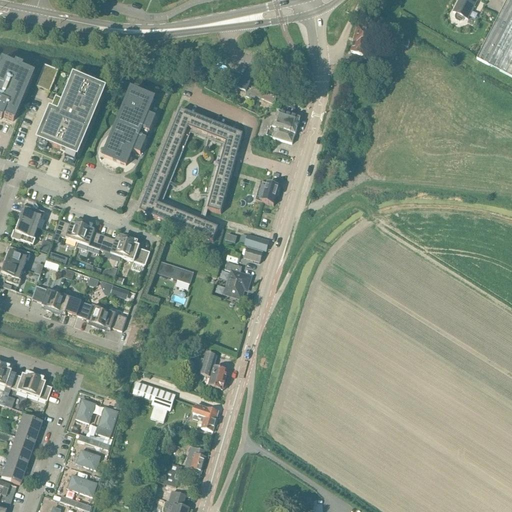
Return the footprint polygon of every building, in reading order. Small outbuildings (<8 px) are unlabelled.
[(463,22),(463,20),(467,22),(478,0),(479,0),(481,1),(482,0),(459,0),(452,14),(455,16),(455,17),(454,19),(455,22),(458,24),(460,24),(461,23),(463,22)] [(358,29),(351,54),(366,58),(366,56),(367,56),(370,57),(374,45),(371,43),(370,43),(373,34),(373,33),(374,33),(374,31),(366,29),(365,31),(358,29)] [(398,47),(408,50),(410,44),(399,41),(398,47)] [(1,118),(12,123),(31,77),(32,76),(19,71),(20,69),(14,66),(13,69),(0,63),(0,120),(0,121),(1,118)] [(43,67),(35,88),(49,93),(58,72),(49,68),(44,66),(43,67)] [(220,71),(219,73),(217,80),(221,82),(221,83),(231,87),(228,94),(235,96),(238,90),(246,94),(250,83),(220,71)] [(77,159),(88,133),(105,92),(74,79),(63,106),(58,104),(58,105),(65,108),(63,114),(60,112),(59,116),(51,113),(38,142),(77,159)] [(254,85),(252,90),(249,89),(245,98),(254,102),(255,98),(274,106),(279,95),(254,85)] [(156,119),(147,115),(153,101),(131,91),(121,117),(129,120),(122,136),(114,133),(104,158),(126,167),(132,153),(140,156),(146,141),(149,134),(156,119)] [(147,195),(140,213),(213,242),(218,230),(183,216),(157,206),(160,200),(173,165),(187,129),(201,135),(221,143),(226,145),(224,153),(207,212),(221,215),(237,157),(243,136),(226,130),(222,128),(180,111),(164,153),(147,195)] [(266,139),(292,146),(294,137),(295,138),(300,121),(277,114),(274,125),(272,124),(269,133),(268,133),(266,139)] [(279,188),(261,182),(255,203),(273,208),(279,188)] [(22,214),(19,224),(37,230),(41,220),(42,221),(44,215),(23,207),(22,207),(20,214),(21,214),(22,214)] [(60,238),(77,244),(84,226),(76,224),(76,226),(71,224),(70,227),(59,223),(52,242),(58,244),(60,238)] [(34,240),(37,230),(19,224),(16,234),(14,233),(13,232),(11,240),(12,240),(33,247),(35,241),(34,240)] [(84,226),(77,244),(100,252),(104,239),(94,235),(95,232),(90,231),(91,229),(84,226)] [(227,236),(225,243),(226,243),(235,245),(236,239),(227,236)] [(241,237),(239,246),(266,253),(269,244),(248,238),(241,237)] [(104,239),(100,252),(122,260),(128,242),(121,240),(121,241),(116,240),(115,242),(104,239)] [(128,242),(122,260),(145,268),(150,254),(139,251),(139,248),(135,247),(136,245),(128,242)] [(8,255),(5,265),(23,271),(26,261),(28,262),(30,256),(9,248),(8,248),(6,255),(8,255)] [(247,250),(245,258),(244,261),(259,265),(263,255),(247,250)] [(50,254),(48,262),(54,264),(57,257),(50,254)] [(161,264),(157,276),(177,282),(181,271),(161,264)] [(19,281),(23,271),(5,265),(1,275),(0,274),(0,281),(19,288),(21,282),(19,281)] [(243,294),(243,292),(246,293),(250,279),(239,276),(242,269),(227,265),(225,272),(232,274),(225,296),(240,300),(241,299),(242,299),(243,294)] [(67,272),(65,280),(72,283),(75,274),(68,272),(67,272)] [(116,279),(114,284),(122,287),(124,281),(116,279)] [(90,280),(87,287),(93,289),(96,288),(98,283),(90,280)] [(36,288),(31,302),(42,306),(42,309),(46,310),(45,312),(53,315),(59,296),(36,288)] [(111,294),(111,296),(117,298),(119,290),(118,290),(113,288),(111,294)] [(59,296),(53,315),(60,317),(61,315),(65,317),(66,314),(77,318),(81,304),(59,296)] [(81,304),(77,318),(87,322),(87,324),(91,326),(90,328),(97,330),(104,312),(81,304)] [(104,312),(97,330),(105,333),(105,331),(110,333),(111,330),(122,334),(127,320),(104,312)] [(217,359),(205,356),(204,362),(195,359),(192,371),(200,373),(199,377),(210,380),(207,388),(223,392),(223,391),(225,390),(226,387),(225,385),(225,383),(227,373),(214,370),(217,359)] [(0,367),(0,387),(10,391),(15,377),(10,375),(10,373),(6,371),(7,370),(0,367)] [(15,377),(10,391),(27,397),(33,379),(26,376),(25,378),(21,377),(20,379),(15,377)] [(33,379),(27,397),(46,404),(51,390),(43,387),(44,385),(40,383),(41,381),(33,379)] [(151,408),(154,409),(150,421),(163,426),(167,413),(170,414),(175,398),(137,385),(133,397),(153,404),(151,408)] [(82,401),(75,421),(89,426),(96,406),(82,401)] [(213,434),(218,416),(218,414),(195,407),(192,417),(193,418),(192,421),(197,422),(200,421),(201,422),(200,424),(202,425),(201,431),(213,434)] [(118,414),(104,409),(95,436),(109,440),(118,414)] [(22,418),(0,480),(19,487),(41,425),(22,418)] [(80,437),(78,442),(108,453),(110,447),(107,446),(93,441),(86,439),(80,437)] [(190,449),(183,473),(200,477),(205,459),(203,458),(205,453),(190,449)] [(96,474),(101,459),(81,452),(76,467),(96,474)] [(176,490),(182,470),(170,466),(163,486),(176,490)] [(97,487),(72,478),(67,492),(92,501),(97,487)] [(167,504),(164,511),(189,511),(182,509),(186,498),(177,495),(174,506),(168,504),(167,504)] [(61,498),(59,504),(69,507),(82,511),(90,511),(91,509),(61,498)]
